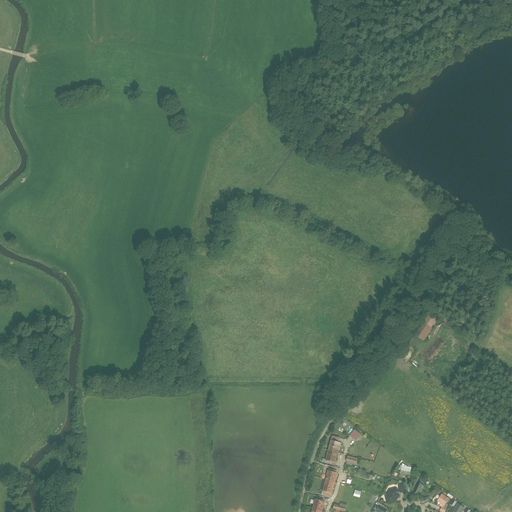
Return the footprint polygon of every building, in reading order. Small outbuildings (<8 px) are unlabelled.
[(439,321),(428,313),(413,333),(424,342),(439,321)] [(350,436),(357,441),(363,434),(356,428),(350,436)] [(325,461),(334,464),(340,444),(331,441),(325,461)] [(349,453),(348,461),(358,463),(359,455),(349,453)] [(401,466),(399,477),(406,478),(406,474),(410,475),(411,468),(401,466)] [(337,474),(327,471),(323,491),(333,493),(337,474)] [(365,478),(373,480),(375,472),(366,471),(365,478)] [(418,482),(412,492),(418,495),(424,486),(422,485),(424,482),(420,480),(418,483),(418,482)] [(395,504),(400,496),(398,490),(395,488),(389,490),(385,497),(386,504),(389,506),(395,504)] [(449,499),(441,495),(436,502),(440,504),(439,506),(443,509),(449,499)] [(322,511),(325,502),(315,499),(311,511),(322,511)] [(461,511),(464,508),(457,503),(451,511),(461,511)]
